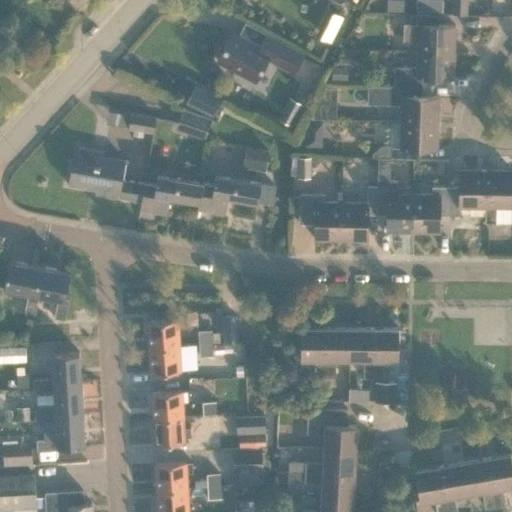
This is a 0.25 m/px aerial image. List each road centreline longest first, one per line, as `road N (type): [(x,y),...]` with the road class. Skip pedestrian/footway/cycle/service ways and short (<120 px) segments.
road 1 (residential): [(511,268),(255,263),(108,242)]
road 2 (residential): [(120,511),(108,242)]
road 3 (tertiary): [(0,152),(139,0)]
road 4 (residential): [(511,139),(491,138),(470,119),(511,37)]
road 5 (residential): [(511,423),(406,442),(389,422)]
